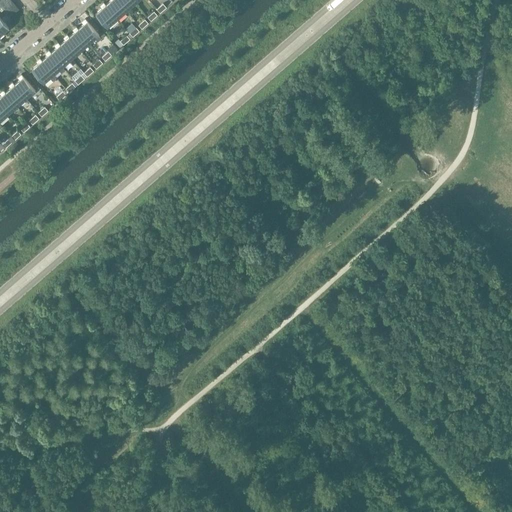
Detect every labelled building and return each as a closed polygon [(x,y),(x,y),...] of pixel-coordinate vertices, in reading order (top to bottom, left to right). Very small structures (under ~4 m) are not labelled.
[(1,0),(0,1),(0,5),(2,8),(11,0),(1,0)] [(2,8),(6,13),(15,5),(11,0),(2,8)] [(117,0),(111,0),(106,5),(116,17),(125,9),(117,0)] [(133,0),(117,0),(125,9),(135,1),(133,0)] [(157,8),(160,12),(167,7),(163,3),(157,8)] [(15,5),(6,13),(9,17),(19,9),(15,5)] [(116,17),(106,5),(97,13),(107,25),(116,17)] [(148,16),(151,20),(158,15),(154,11),(148,16)] [(139,24),(142,28),(148,23),(145,19),(139,24)] [(88,21),(78,29),(89,41),(93,37),(96,41),(101,37),(98,33),(88,21)] [(130,32),(133,36),(139,30),(136,27),(130,32)] [(78,29),(69,37),(80,49),(89,41),(78,29)] [(120,40),(124,44),(130,38),(127,35),(120,40)] [(69,37),(60,45),(71,57),(80,49),(69,37)] [(113,44),(109,48),(113,53),(118,49),(113,44)] [(60,45),(51,53),(62,65),(71,57),(60,45)] [(102,56),(106,60),(112,54),(109,51),(102,56)] [(51,53),(42,61),(53,73),(57,69),(61,73),(66,69),(62,65),(51,53)] [(93,64),(96,68),(103,62),(100,59),(93,64)] [(42,61),(33,69),(43,81),(47,85),(56,76),(53,73),(42,61)] [(84,72),(87,76),(94,70),(90,67),(84,72)] [(75,80),(78,84),(85,78),(82,74),(75,80)] [(24,77),(15,85),(25,97),(34,89),(24,77)] [(66,88),(69,92),(76,86),(72,82),(66,88)] [(15,85),(6,93),(16,105),(25,97),(15,85)] [(57,96),(60,100),(66,94),(63,90),(57,96)] [(6,93),(0,97),(0,104),(7,113),(16,105),(6,93)] [(39,112),(42,116),(48,110),(45,106),(39,112)] [(29,120),(33,124),(39,118),(36,115),(29,120)] [(20,128),(24,132),(30,126),(26,123),(20,128)] [(11,136),(14,140),(21,134),(17,130),(11,136)] [(2,144),(5,148),(12,142),(8,138),(2,144)]
